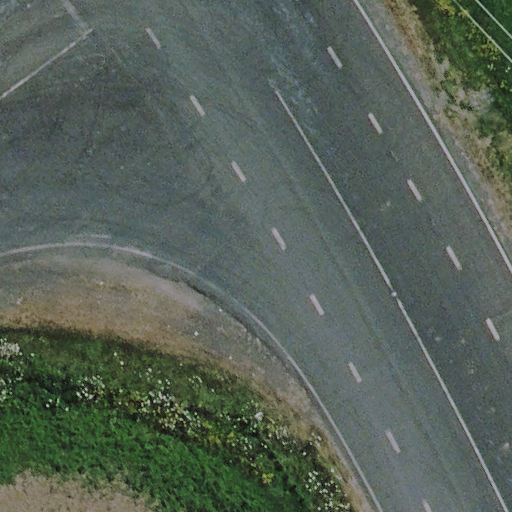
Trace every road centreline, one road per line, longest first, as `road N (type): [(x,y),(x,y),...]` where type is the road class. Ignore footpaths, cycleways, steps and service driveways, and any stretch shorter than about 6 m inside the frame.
road 1 (tertiary): [(215,0),(433,391),(489,511)]
road 2 (unclassified): [(131,0),(0,96)]
